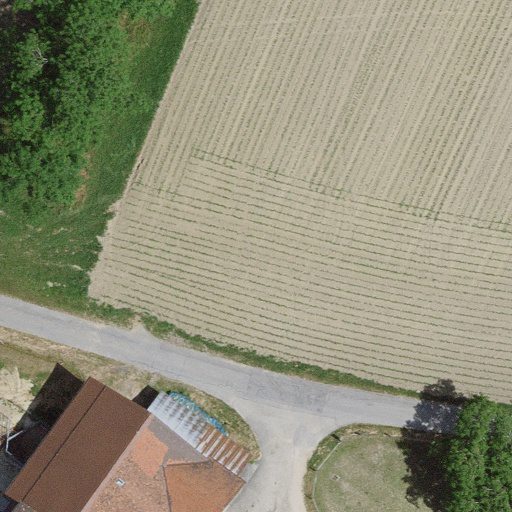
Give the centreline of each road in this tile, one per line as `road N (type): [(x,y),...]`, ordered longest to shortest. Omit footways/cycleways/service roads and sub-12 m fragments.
road 1 (unclassified): [(212,376),(289,399),(511,429)]
road 2 (track): [(212,376),(0,308)]
